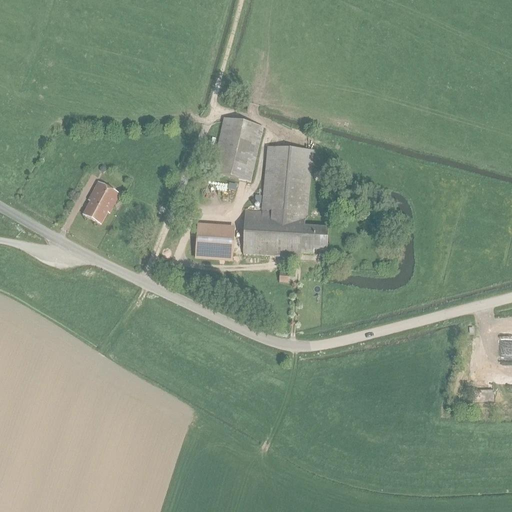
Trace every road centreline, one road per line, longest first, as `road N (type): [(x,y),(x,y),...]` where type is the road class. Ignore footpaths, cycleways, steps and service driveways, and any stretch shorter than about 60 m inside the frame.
road 1 (tertiary): [(511,298),(321,346),(288,346),(81,251)]
road 2 (track): [(240,0),(213,115),(170,215)]
road 3 (track): [(237,203),(256,180),(267,125),(214,111)]
